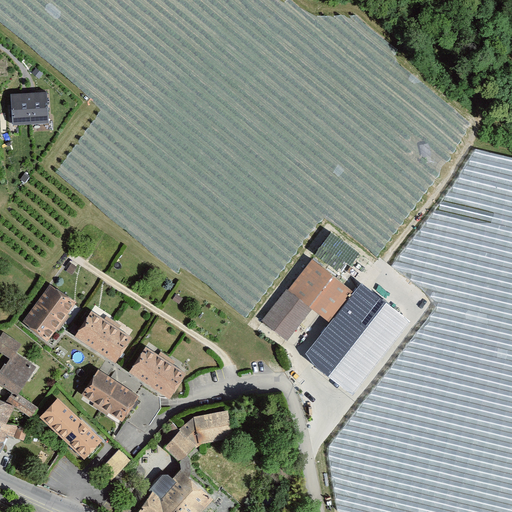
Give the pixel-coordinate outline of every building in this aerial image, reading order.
[(58,91),(14,91),(16,124),(60,123),(58,91)] [(260,323),(285,343),(310,311),(328,325),(352,294),(310,260),(260,323)] [(72,304),(48,286),(20,323),(45,341),(72,304)] [(371,294),(316,364),(345,384),(398,316),(371,294)] [(73,338),(113,364),(130,339),(90,312),(73,338)] [(19,345),(1,334),(0,335),(0,355),(6,360),(0,369),(0,388),(14,398),(33,369),(12,355),(19,345)] [(183,375),(142,348),(126,373),(166,400),(183,375)] [(137,397),(95,370),(79,396),(120,423),(137,397)] [(14,401),(8,397),(4,403),(11,408),(28,420),(36,409),(17,396),(14,401)] [(57,400),(39,417),(84,461),(102,442),(57,400)] [(11,408),(0,403),(0,446),(4,437),(21,444),(25,432),(5,422),(11,408)] [(178,432),(162,450),(176,464),(192,447),(196,451),(201,445),(229,441),(226,411),(189,418),(176,430),(178,432)] [(131,462),(119,451),(101,471),(111,480),(131,462)] [(150,492),(136,511),(199,511),(210,500),(179,469),(169,478),(164,474),(148,491),(150,492)]
